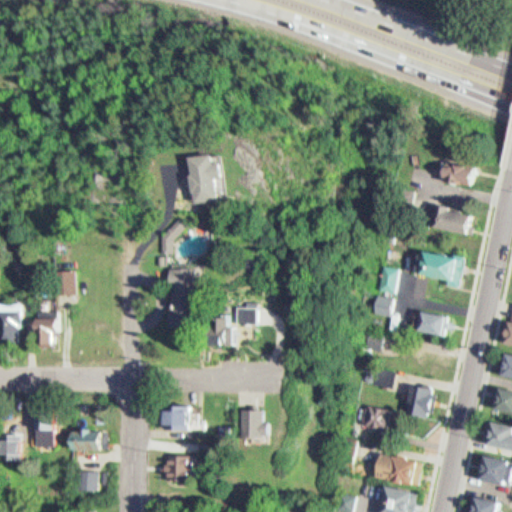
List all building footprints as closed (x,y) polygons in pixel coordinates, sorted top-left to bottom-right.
[(197,159),(199,173),(196,174),(201,207),(225,203),(224,196),(233,194),(226,154),(197,159)] [(480,164),(477,181),(451,176),(454,159),(480,164)] [(477,212),(456,209),(457,204),(444,202),(440,226),(475,231),(477,212)] [(186,217),(168,234),(165,250),(178,250),(180,238),(192,223),(186,217)] [(471,257),(466,286),(424,277),(429,249),(471,257)] [(407,265),(402,291),(386,288),(391,262),(407,265)] [(84,292),(84,267),(65,268),(66,293),(84,292)] [(174,267),(174,321),(198,321),(197,267),(174,267)] [(400,296),(385,292),(380,314),(395,318),(400,296)] [(68,295),(69,329),(63,329),(64,343),(45,344),(43,296),(68,295)] [(264,306),(264,323),(243,323),(243,306),(264,306)] [(455,314),(428,308),(423,332),(450,338),(455,314)] [(29,310),(5,309),(5,340),(29,341),(29,310)] [(241,326),(236,325),(236,317),(218,317),(217,346),(240,347),(241,326)] [(391,334),(387,352),(372,349),(376,332),(391,334)] [(401,368),(397,388),(375,383),(379,363),(401,368)] [(416,383),(411,412),(438,417),(443,389),(416,383)] [(511,389),(502,387),(497,408),(511,410),(511,389)] [(398,407),(393,433),(365,428),(370,401),(398,407)] [(201,404),(201,429),(171,428),(172,410),(175,410),(175,404),(201,404)] [(247,409),(247,438),(274,438),(274,421),(269,421),(268,408),(247,409)] [(46,411),(45,444),(61,444),(62,411),(46,411)] [(511,424),(497,421),(493,443),(511,447),(511,424)] [(108,428),(99,428),(99,426),(86,426),(86,429),(79,430),(79,449),(109,448),(108,428)] [(428,461),(421,487),(379,476),(386,450),(428,461)] [(175,453),(196,454),(195,482),(175,482),(175,477),(168,477),(168,462),(175,462),(175,453)] [(511,458),(493,455),(489,478),(511,482),(511,458)] [(104,468),(104,492),(83,492),(83,468),(104,468)] [(423,493),(419,511),(384,511),(391,485),(423,493)] [(362,492),(358,510),(344,507),(348,489),(362,492)] [(506,500),(503,511),(475,511),(479,495),(506,500)]
